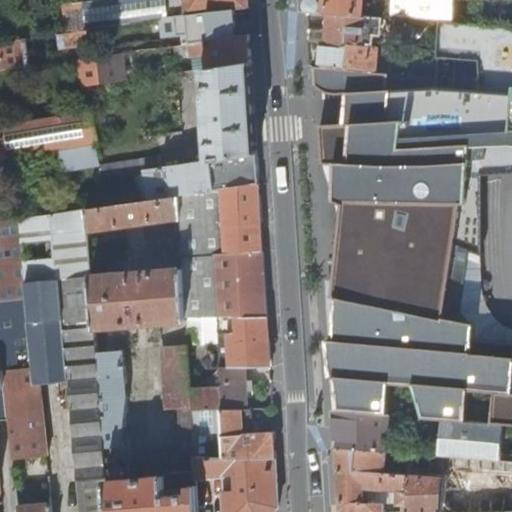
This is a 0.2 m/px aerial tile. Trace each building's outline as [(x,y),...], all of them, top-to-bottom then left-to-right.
[(88,28),(172,17),(236,9),(249,8),(248,0),(98,0),(86,2),(88,28)] [(321,1),(314,0),(307,0),(308,12),(330,14),(362,16),(362,0),(326,0),(327,6),(321,5),(321,1)] [(394,0),(362,0),(362,16),(393,18),(394,0)] [(453,0),(394,0),(393,18),(395,18),(439,21),(439,20),(453,21),(453,0)] [(64,5),(67,32),(88,29),(88,28),(86,2),(64,5)] [(180,35),(183,35),(212,31),(213,40),(238,36),(236,9),(172,17),(172,22),(178,22),(180,35)] [(392,47),(395,18),(393,18),(362,16),(330,14),(328,42),(392,47)] [(337,377),(340,410),(379,414),(388,414),(390,378),(410,379),(421,417),(444,419),(466,421),(470,421),(471,381),(493,383),(490,423),(505,424),(511,424),(511,333),(471,330),(472,316),(442,311),(452,242),(482,251),(480,172),(511,169),(511,26),(453,21),(439,20),(439,21),(437,56),(478,60),(478,89),(435,86),(386,90),(387,74),(323,68),(312,67),(313,85),(316,85),(317,86),(319,87),(320,88),(322,89),(324,91),(326,92),(338,94),(349,94),(345,123),(321,125),(323,164),(337,164),(335,201),(346,205),(337,295),(342,298),(334,340),(330,340),(332,377),(337,377)] [(90,48),(88,29),(67,32),(59,34),(61,52),(90,48)] [(183,35),(184,44),(192,43),(213,40),(212,31),(183,35)] [(192,43),(193,51),(208,49),(211,67),(252,61),(251,45),(251,38),(251,35),(238,36),(213,40),(192,43)] [(1,42),(6,69),(34,65),(30,38),(1,42)] [(325,42),(323,68),(387,74),(391,74),(393,48),(392,47),(328,42),(325,42)] [(208,49),(193,51),(196,70),(205,68),(211,67),(208,49)] [(127,80),(123,53),(99,56),(103,84),(127,80)] [(82,58),(86,86),(103,84),(99,56),(82,58)] [(197,157),(198,163),(213,161),(227,159),(258,155),(255,107),(252,61),(211,67),(205,68),(211,155),(197,157)] [(0,160),(29,155),(34,154),(100,144),(95,110),(0,124),(0,160)] [(227,159),(231,190),(260,185),(259,168),(258,155),(227,159)] [(107,175),(146,169),(145,158),(106,163),(107,175)] [(213,161),(217,191),(224,190),(231,190),(227,159),(213,161)] [(147,170),(151,201),(183,196),(213,192),(217,191),(213,161),(198,163),(147,170)] [(226,229),(263,225),(260,185),(231,190),(224,190),(226,229)] [(216,257),(265,252),(263,225),(226,229),(224,190),(217,191),(213,192),(216,257)] [(216,257),(213,192),(183,196),(186,258),(186,270),(189,318),(220,317),(269,317),(265,252),(216,257)] [(175,259),(186,258),(183,196),(151,201),(88,209),(90,233),(177,220),(178,232),(173,232),(175,259)] [(40,384),(41,383),(64,381),(72,380),(67,322),(64,280),(94,277),(90,233),(88,209),(34,218),(22,219),(38,369),(40,384)] [(5,372),(38,369),(22,219),(0,222),(0,324),(4,357),(4,359),(5,372)] [(186,270),(94,277),(97,319),(98,329),(189,321),(189,318),(186,270)] [(67,322),(97,319),(94,277),(64,280),(67,322)] [(190,345),(221,344),(220,317),(189,318),(189,321),(190,345)] [(222,368),(242,368),(272,367),(270,343),(269,317),(220,317),(221,344),(222,368)] [(97,319),(67,322),(72,380),(72,387),(74,410),(76,435),(88,434),(91,467),(79,468),(82,511),(111,511),(100,354),(98,329),(97,319)] [(168,410),(180,409),(194,408),(193,390),(190,346),(164,348),(168,410)] [(125,351),(100,354),(111,511),(198,511),(197,479),(196,472),(167,473),(166,454),(145,456),(147,478),(131,479),(129,464),(125,458),(122,459),(121,448),(124,447),(125,428),(128,428),(129,399),(125,351)] [(4,359),(0,359),(0,421),(10,421),(5,372),(4,359)] [(245,410),(242,368),(222,368),(221,368),(222,383),(208,383),(206,389),(193,390),(194,408),(194,412),(219,411),(224,411),(228,410),(237,410),(245,410)] [(48,456),(41,383),(40,384),(38,369),(5,372),(10,421),(15,459),(48,456)] [(65,388),(67,388),(72,387),(72,380),(64,381),(65,388)] [(183,458),(197,457),(194,412),(194,408),(180,409),(183,458)] [(254,434),(253,410),(245,410),(237,410),(228,410),(224,411),(219,411),(194,412),(197,457),(197,460),(277,458),(276,432),(254,434)] [(388,451),(391,415),(388,414),(379,414),(340,410),(334,410),(334,417),(336,434),(336,447),(388,451)] [(466,421),(444,419),(441,456),(444,456),(472,459),(501,462),(505,424),(490,423),(470,421),(466,421)] [(88,434),(76,435),(79,468),(91,467),(88,434)] [(442,500),(444,480),(444,478),(442,477),(444,456),(441,456),(409,453),(407,474),(386,473),(388,451),(336,447),(339,481),(340,510),(342,511),(384,511),(384,505),(365,505),(364,490),(398,493),(397,506),(408,506),(407,511),(450,511),(450,500),(442,500)] [(444,478),(444,480),(470,482),(472,459),(444,456),(442,477),(444,478)] [(225,477),(226,511),(275,511),(280,507),(279,490),(277,458),(197,460),(196,460),(196,472),(197,479),(225,477)] [(511,511),(511,462),(511,463),(503,462),(498,511),(511,511)]
